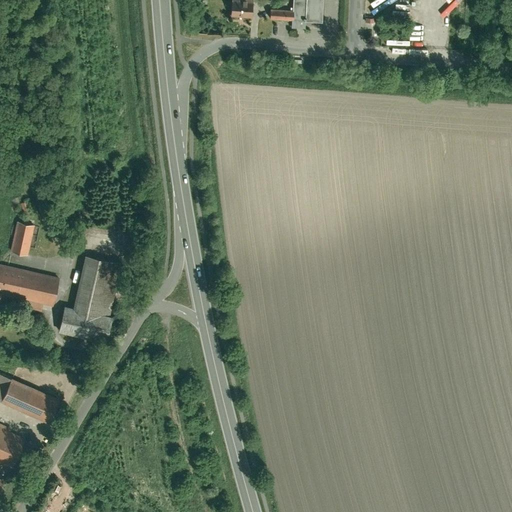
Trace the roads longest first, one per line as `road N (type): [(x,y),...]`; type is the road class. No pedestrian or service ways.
road 1 (unclassified): [(24,511),(152,306)]
road 2 (primary): [(209,332),(254,511)]
road 3 (unclassified): [(353,52),(511,64)]
road 4 (primary): [(175,142),(190,64),(215,46),(252,44)]
road 5 (primary): [(163,0),(175,142)]
road 6 (primary): [(186,209),(209,332)]
